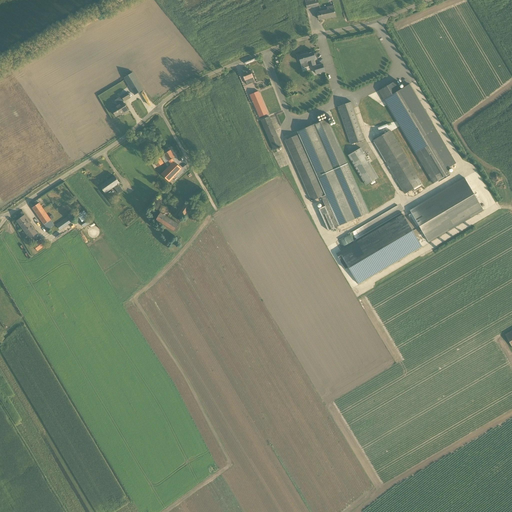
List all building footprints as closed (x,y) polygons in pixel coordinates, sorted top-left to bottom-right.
[(317,0),(304,0),(307,9),(319,6),(317,0)] [(336,17),(335,12),(334,9),(333,5),(326,7),(327,9),(317,12),(317,15),(319,20),(324,18),(324,19),(336,17)] [(93,22),(97,19),(91,8),(87,10),(93,22)] [(300,61),(302,68),(315,65),(314,59),(315,59),(313,52),(304,55),(304,53),(297,55),(299,61),(300,61)] [(314,67),(316,74),(325,71),(322,64),(314,67)] [(255,81),(253,77),(250,71),(242,74),(247,85),(255,81)] [(124,78),(135,95),(143,90),(133,73),(124,78)] [(400,90),(395,81),(378,91),(433,184),(438,181),(449,174),(450,174),(447,169),(456,163),(409,84),(400,90)] [(249,95),(259,117),(267,114),(258,91),(249,95)] [(124,101),(130,98),(127,92),(121,96),(124,101)] [(350,144),(364,139),(351,102),(337,106),(350,144)] [(123,103),(112,110),(116,117),(123,112),(124,113),(128,111),(123,103)] [(269,116),(260,120),(273,150),(282,146),(269,116)] [(297,132),(298,134),(284,140),(311,201),(321,196),(325,206),(319,209),(328,231),(335,228),(368,213),(327,119),(297,132)] [(420,184),(421,183),(390,130),(373,140),(404,193),(413,188),(420,184)] [(365,184),(378,177),(360,147),(348,155),(365,184)] [(169,161),(171,165),(162,174),(169,181),(173,177),(173,176),(181,169),(174,162),(172,159),(175,157),(170,150),(164,154),(169,161)] [(160,158),(154,161),(157,166),(163,163),(160,158)] [(449,174),(438,181),(439,182),(450,175),(449,174)] [(118,184),(119,183),(114,176),(100,186),(105,193),(113,187),(118,194),(123,190),(118,184)] [(429,242),(483,210),(464,178),(410,210),(411,213),(409,215),(416,227),(419,225),(429,242)] [(178,215),(183,218),(191,206),(186,202),(178,215)] [(39,203),(32,208),(47,230),(54,225),(39,203)] [(155,220),(156,220),(173,231),(179,223),(167,216),(170,211),(164,207),(161,212),(160,211),(155,220)] [(78,215),(83,222),(90,217),(85,210),(78,215)] [(74,211),(55,224),(60,230),(72,222),(78,218),(74,211)] [(197,219),(196,218),(198,216),(194,213),(190,219),(195,222),(197,219)] [(336,254),(345,269),(348,267),(358,284),(422,246),(403,214),(336,254)] [(29,223),(30,222),(25,215),(21,218),(17,221),(30,239),(34,236),(37,233),(29,223)] [(82,222),(81,223),(83,227),(90,223),(88,219),(82,222)] [(40,240),(33,245),(37,251),(44,246),(40,240)]
